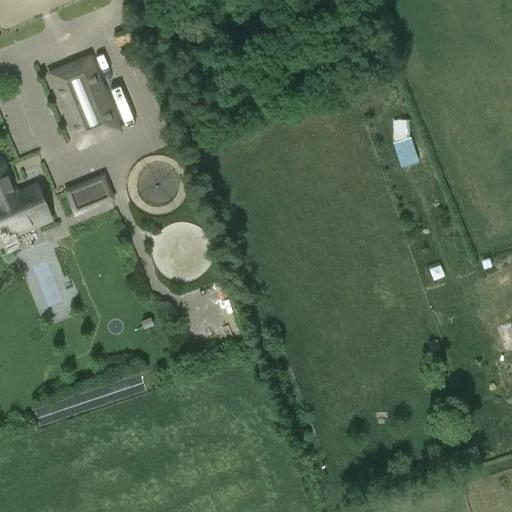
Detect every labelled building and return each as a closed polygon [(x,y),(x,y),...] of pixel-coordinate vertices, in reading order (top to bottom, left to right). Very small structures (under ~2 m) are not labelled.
[(46,74),(78,152),(123,133),(91,55),(46,74)] [(408,121),(393,121),(393,144),(401,168),(416,163),(408,138),(408,121)] [(7,237),(41,222),(28,191),(15,196),(3,167),(1,163),(0,162),(0,241),(8,239),(7,237)] [(170,174),(149,173),(148,181),(142,181),(141,190),(155,190),(155,202),(169,203),(170,174)] [(75,211),(114,195),(105,175),(67,191),(75,211)]
